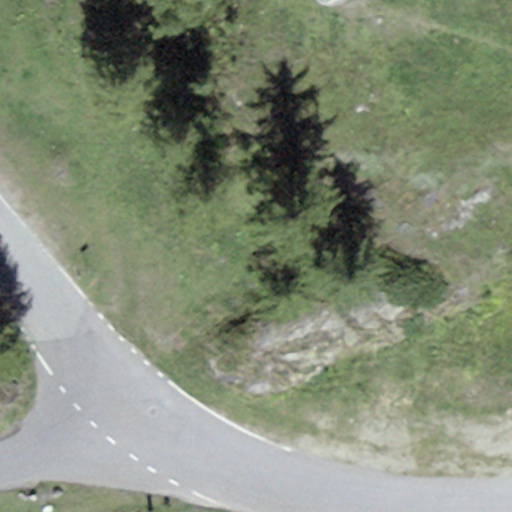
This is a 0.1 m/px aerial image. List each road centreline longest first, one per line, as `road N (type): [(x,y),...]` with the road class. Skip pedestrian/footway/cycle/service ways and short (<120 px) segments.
road 1 (unclassified): [(154,419),(236,466),(306,488),(391,502),(511,505)]
road 2 (tertiary): [(154,419),(101,368),(0,235)]
road 3 (unclassified): [(0,464),(154,419)]
